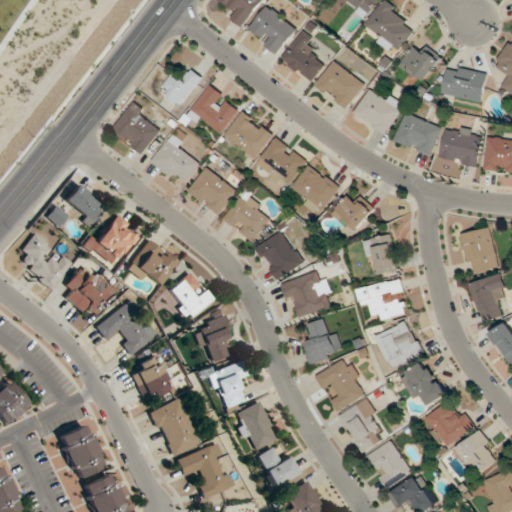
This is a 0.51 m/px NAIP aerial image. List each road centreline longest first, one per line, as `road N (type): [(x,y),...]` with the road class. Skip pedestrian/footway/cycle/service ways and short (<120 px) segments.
road 1 (residential): [(362,511),(298,408),(246,288),(202,241),(69,137)]
road 2 (residential): [(171,6),(379,168),(436,192),(511,204)]
road 3 (residential): [(0,286),(55,331),(101,388),(154,496),(154,511)]
road 4 (tertiary): [(175,0),(0,217)]
road 5 (residential): [(436,192),(430,223),(460,344),(511,411)]
